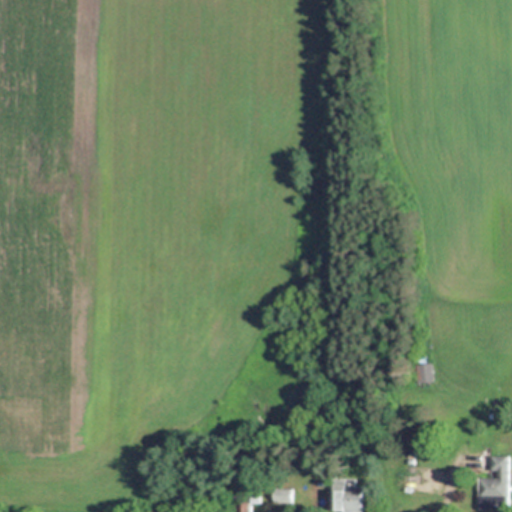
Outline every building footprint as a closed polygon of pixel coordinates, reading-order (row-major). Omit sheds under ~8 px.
[(431,382),(416,382),(414,364),(430,363),(431,382)] [(507,508),(479,508),(479,477),(497,477),(498,469),(492,469),(492,455),(509,455),(509,496),(507,496),(507,508)] [(364,485),(363,511),(331,511),(332,490),(333,490),(334,477),(354,477),(354,484),(364,485)] [(277,487),(295,487),(294,501),(277,501),(277,487)] [(251,511),(238,511),(238,502),(251,501),(251,511)]
